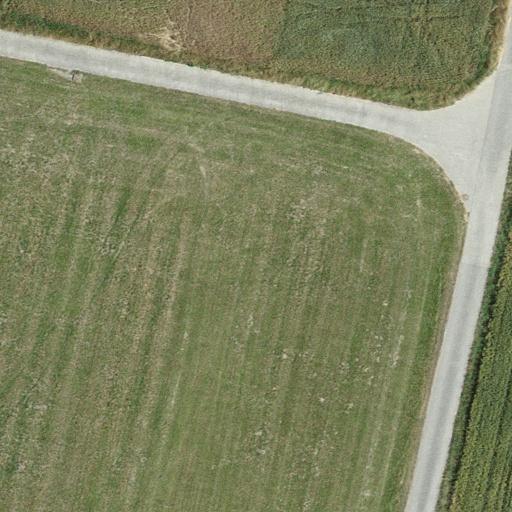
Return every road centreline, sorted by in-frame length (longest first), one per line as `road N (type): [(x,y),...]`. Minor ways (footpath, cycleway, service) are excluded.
road 1 (track): [(0,48),(500,172)]
road 2 (track): [(511,94),(428,511)]
